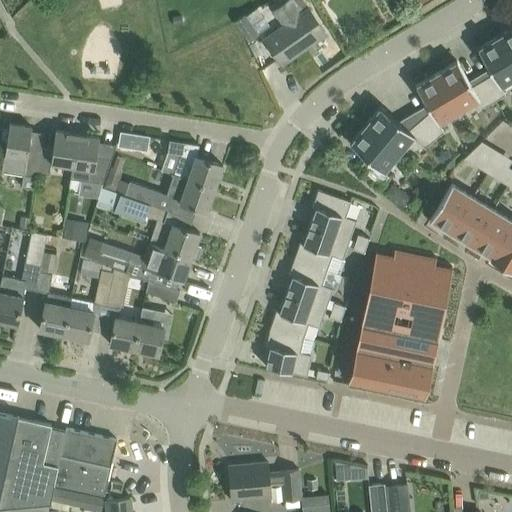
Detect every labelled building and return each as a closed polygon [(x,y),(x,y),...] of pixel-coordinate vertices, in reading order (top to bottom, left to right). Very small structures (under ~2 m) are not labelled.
[(264,38),(280,61),(301,46),(302,49),(325,33),(308,7),(310,6),(306,0),(287,0),(274,9),(284,24),(264,38)] [(244,14),(234,21),(248,41),(258,34),(245,16),(244,14)] [(511,27),(498,35),(511,58),(511,27)] [(511,78),(511,58),(498,35),(478,48),(493,73),(482,79),(495,100),(505,93),(500,85),(511,78)] [(457,60),(436,72),(459,110),(479,98),(484,106),(495,100),(482,79),(472,85),(457,60)] [(420,120),(435,138),(444,131),(439,122),(459,110),(436,72),(416,85),(431,110),(420,120)] [(365,124),(399,152),(412,136),(425,147),(435,138),(420,120),(408,129),(380,106),(365,124)] [(32,126),(9,122),(2,171),(24,174),(22,186),(34,188),(36,176),(37,172),(40,150),(28,148),(32,126)] [(365,124),(350,143),(372,161),(364,170),(383,186),(391,176),(384,171),(399,152),(365,124)] [(72,166),(76,133),(55,130),(53,149),(40,147),(40,150),(37,172),(49,174),(51,163),(72,166)] [(99,137),(76,133),(72,166),(68,192),(79,193),(82,179),(103,182),(111,159),(96,157),(99,137)] [(123,138),(118,154),(134,160),(135,155),(139,144),(123,138)] [(169,139),(167,152),(180,153),(173,173),(215,187),(223,164),(196,155),(197,143),(169,139)] [(488,144),(482,140),(464,157),(476,164),(488,144)] [(511,167),(508,165),(499,179),(508,184),(511,177),(511,167)] [(215,187),(173,173),(166,193),(130,180),(125,194),(170,210),(174,199),(180,201),(207,211),(215,187)] [(107,175),(103,186),(116,190),(120,180),(107,175)] [(430,219),(451,231),(473,196),(452,183),(430,219)] [(346,216),(351,200),(318,189),(312,207),(316,208),(310,225),(350,239),(356,219),(346,216)] [(172,223),(166,221),(170,210),(125,194),(119,193),(114,211),(145,221),(147,216),(157,220),(150,240),(192,255),(191,256),(198,258),(201,247),(195,245),(199,232),(173,223),(172,223)] [(472,244),(493,208),(473,196),(451,231),(472,244)] [(491,258),(511,223),(511,219),(493,208),(472,244),(491,256),(490,258),(491,258)] [(31,218),(21,216),(19,228),(29,230),(31,218)] [(89,221),(66,217),(63,236),(85,240),(89,221)] [(511,271),(511,269),(511,223),(491,258),(511,271)] [(350,239),(310,225),(304,242),(300,241),(294,258),(327,269),(332,254),(343,258),(350,239)] [(26,260),(40,263),(47,233),(32,230),(26,260)] [(358,233),(355,241),(367,245),(369,237),(358,233)] [(191,256),(192,255),(150,240),(143,261),(130,257),(125,270),(131,272),(150,279),(171,286),(175,275),(184,278),(191,256)] [(355,241),(353,248),(364,252),(367,245),(355,241)] [(395,254),(376,250),(375,252),(377,252),(350,382),(348,381),(348,383),(425,399),(425,398),(423,397),(450,268),(452,268),(453,266),(433,262),(434,258),(436,258),(436,256),(395,247),(394,249),(396,250),(395,254)] [(42,263),(40,271),(52,273),(57,254),(43,251),(40,263),(42,263)] [(83,258),(80,273),(100,278),(102,269),(104,263),(83,258)] [(327,269),(294,258),(288,275),(292,276),(286,293),(326,307),(333,287),(322,284),(327,269)] [(114,271),(107,305),(120,308),(125,305),(131,272),(125,270),(115,267),(114,271)] [(114,271),(102,269),(100,278),(95,303),(107,305),(114,271)] [(0,289),(0,324),(1,325),(2,320),(17,323),(27,280),(3,275),(0,289)] [(150,279),(146,291),(176,301),(180,290),(171,286),(150,279)] [(45,300),(39,328),(64,334),(70,305),(71,297),(48,293),(46,300),(45,300)] [(326,307),(286,293),(280,310),(277,309),(270,327),(304,337),(309,322),(319,326),(326,307)] [(346,305),(334,301),(332,309),(343,313),(346,305)] [(93,310),(70,305),(64,334),(88,339),(93,310)] [(156,310),(144,307),(141,320),(135,349),(158,354),(164,325),(153,323),(156,310)] [(343,313),(332,309),(329,316),(340,320),(343,313)] [(112,333),(110,343),(135,349),(141,320),(115,314),(112,333)] [(304,337),(270,327),(266,347),(270,347),(266,366),(307,375),(311,354),(300,351),(304,337)] [(318,369),(316,377),(328,379),(329,371),(318,369)] [(0,506),(48,503),(48,502),(50,502),(55,482),(65,430),(51,427),(52,423),(0,411),(0,506)] [(66,427),(65,430),(55,482),(104,494),(117,438),(66,427)] [(268,461),(228,465),(231,500),(271,496),(272,500),(301,497),(298,468),(281,469),(281,471),(269,472),(268,461)] [(348,465),(335,463),(336,480),(348,479),(348,465)] [(110,491),(121,493),(123,483),(112,480),(110,491)] [(387,511),(385,483),(369,484),(371,511),(387,511)] [(385,486),(387,511),(408,511),(405,483),(385,486)] [(70,504),(71,505),(103,511),(105,497),(73,491),(70,504)] [(131,511),(130,496),(106,498),(107,511),(131,511)] [(0,511),(49,511),(48,503),(0,506),(0,511)]
